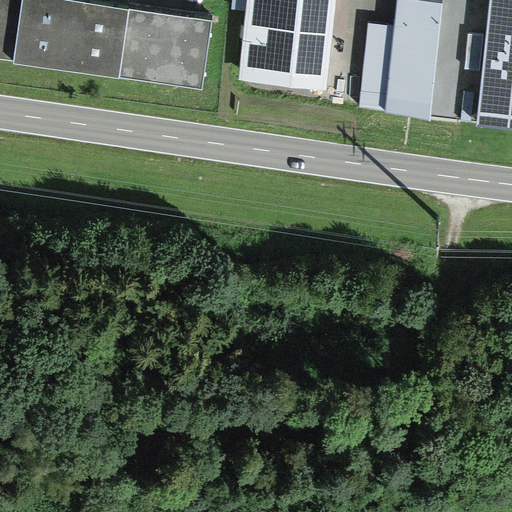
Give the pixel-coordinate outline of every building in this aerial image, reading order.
[(0,0),(0,54),(202,84),(212,14),(115,0),(0,0)] [(325,0),(248,0),(241,74),(318,81),(325,0)] [(436,0),(396,0),(389,91),(428,94),(436,0)] [(511,0),(492,0),(480,112),(511,115),(511,0)] [(475,32),(470,66),(484,68),(489,34),(475,32)]
